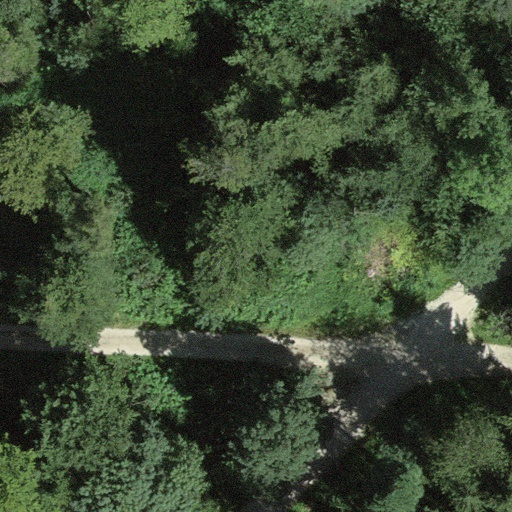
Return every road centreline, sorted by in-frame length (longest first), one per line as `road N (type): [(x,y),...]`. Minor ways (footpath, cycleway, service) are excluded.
road 1 (track): [(511,361),(0,347)]
road 2 (track): [(511,235),(263,511)]
